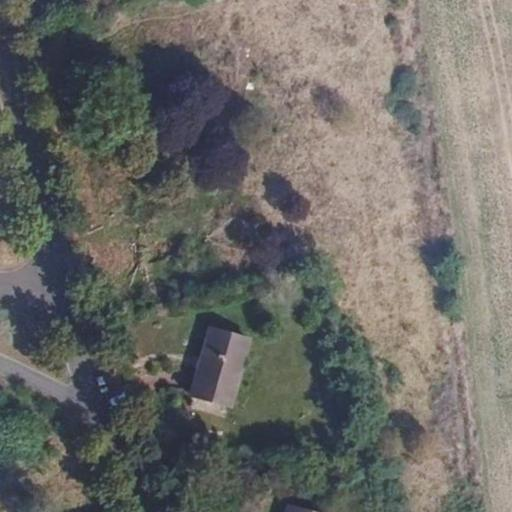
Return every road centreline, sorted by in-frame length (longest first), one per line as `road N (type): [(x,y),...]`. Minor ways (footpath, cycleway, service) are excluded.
road 1 (residential): [(60,283),(2,58)]
road 2 (residential): [(95,407),(60,283)]
